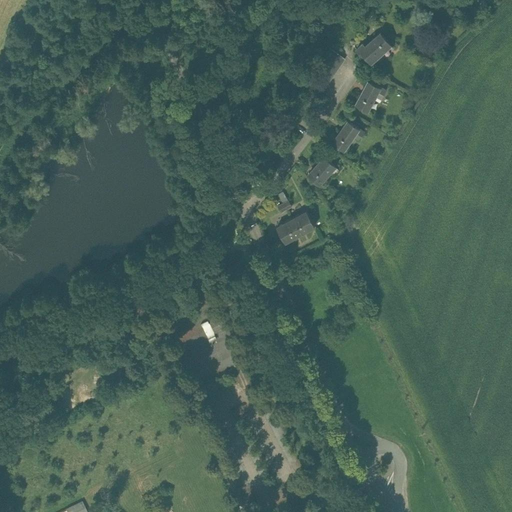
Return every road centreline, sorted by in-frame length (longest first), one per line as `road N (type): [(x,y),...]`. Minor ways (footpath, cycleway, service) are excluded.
road 1 (unclassified): [(145,0),(274,273)]
road 2 (unclassified): [(340,420),(274,273)]
